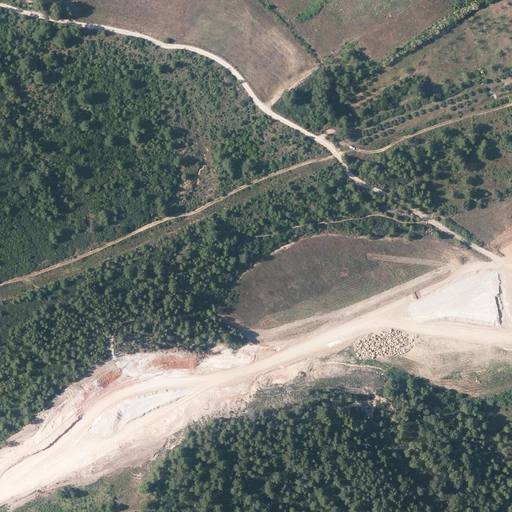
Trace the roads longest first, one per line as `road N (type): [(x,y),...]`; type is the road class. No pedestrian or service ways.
road 1 (track): [(0,4),(209,55),(269,112),(329,147),(361,183),(486,253),(511,249)]
road 2 (primary): [(511,299),(165,392),(0,495)]
